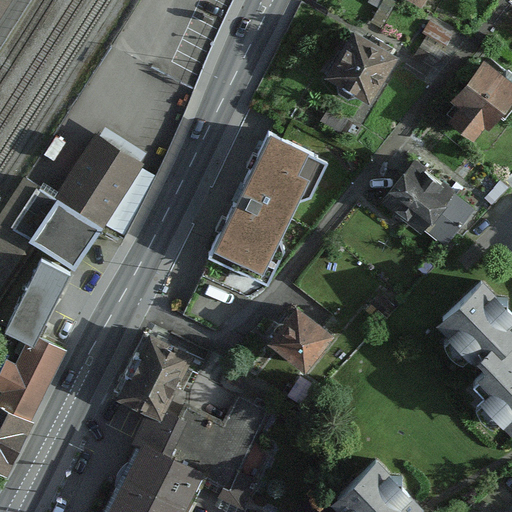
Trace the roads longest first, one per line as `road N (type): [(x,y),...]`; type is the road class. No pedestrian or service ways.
road 1 (residential): [(487,32),(262,309),(233,334),(209,337),(124,295)]
road 2 (primary): [(268,0),(124,295)]
road 3 (primary): [(124,295),(13,511)]
